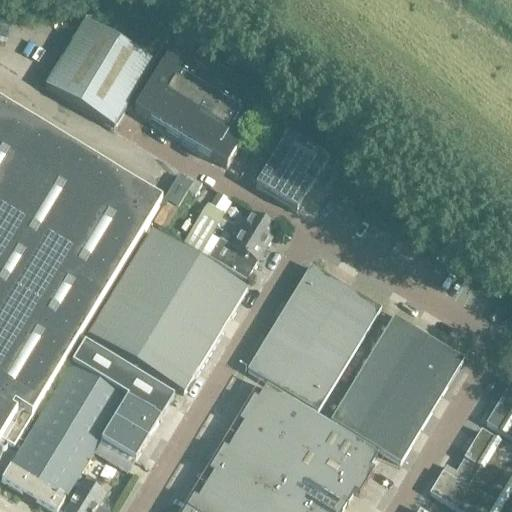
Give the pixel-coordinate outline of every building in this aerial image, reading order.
[(85,24),(84,25),(45,90),(112,132),(169,40),(151,26),(85,24)] [(225,171),(265,107),(173,50),(134,114),(225,171)] [(0,442),(13,450),(160,207),(0,109),(0,442)] [(329,162),(288,137),(256,187),(297,212),(329,162)] [(177,179),(163,204),(176,212),(191,188),(177,179)] [(181,244),(199,255),(221,216),(203,206),(181,244)] [(244,283),(275,232),(250,217),(229,250),(217,243),(206,260),(218,267),(219,267),(219,268),(244,283)] [(245,294),(239,290),(152,237),(89,340),(182,397),(245,294)] [(380,314),(309,271),(246,375),(317,418),(380,314)] [(463,365),(393,322),(330,426),(400,469),(463,365)] [(125,401),(159,422),(172,401),(137,380),(136,382),(82,349),(71,368),(125,401)] [(112,422),(125,401),(71,368),(1,485),(45,511),(58,511),(99,445),(112,422)] [(511,444),(511,387),(486,429),(511,444)] [(344,511),(354,497),(358,500),(373,475),(369,473),(376,460),(265,392),(257,405),(253,402),(238,427),(242,429),(227,454),(223,452),(208,476),(212,479),(197,504),(192,501),(185,511),(344,511)] [(112,422),(147,444),(159,422),(125,401),(112,422)] [(99,445),(133,465),(147,444),(112,422),(99,445)] [(511,511),(511,454),(481,435),(456,476),(446,471),(430,498),(452,511),(511,511)] [(96,511),(104,499),(83,486),(66,511),(96,511)]
